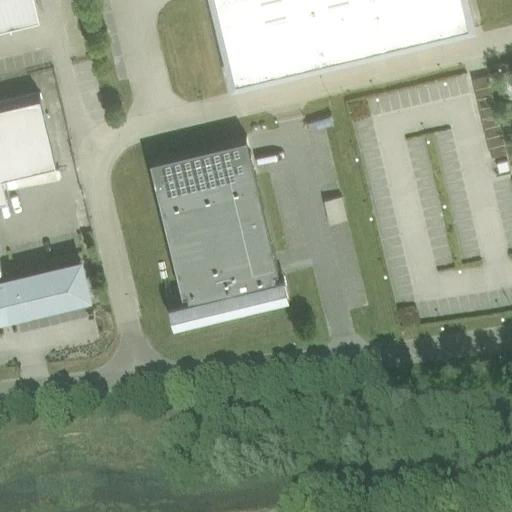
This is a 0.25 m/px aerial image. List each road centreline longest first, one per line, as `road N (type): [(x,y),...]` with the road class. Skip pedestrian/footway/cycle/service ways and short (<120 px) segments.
road 1 (unclassified): [(137,380),(105,198),(105,149),(118,128),(511,35)]
road 2 (unclassified): [(137,380),(511,339)]
road 3 (unclassified): [(0,397),(137,380)]
